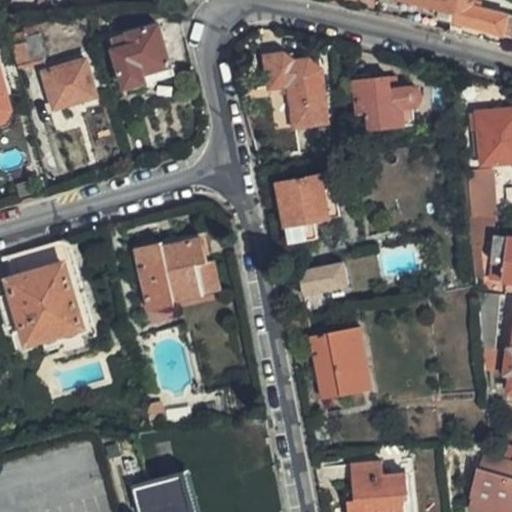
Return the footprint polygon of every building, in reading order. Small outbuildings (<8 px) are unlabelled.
[(456,0),(417,0),(454,9),(456,0)] [(456,0),(454,9),(452,19),(503,30),(506,12),(473,3),(473,0),(456,0)] [(511,13),(506,12),(503,30),(511,31),(511,13)] [(172,71),(159,23),(112,36),(115,45),(111,46),(122,85),(172,71)] [(38,29),(9,36),(16,63),(45,56),(38,29)] [(265,54),(269,84),(288,83),(292,121),(324,117),(319,66),(306,58),(293,59),(281,53),(265,54)] [(94,93),(84,59),(43,70),(52,105),(94,93)] [(422,97),(422,92),(421,88),(418,86),(390,87),(388,74),(352,77),(356,110),(366,109),(367,126),(404,122),(402,104),(416,102),(419,100),(422,97)] [(288,83),(269,84),(274,123),(292,121),(288,83)] [(511,158),(511,106),(477,109),(482,161),(511,158)] [(16,196),(33,192),(25,163),(8,167),(16,196)] [(471,167),(464,167),(466,183),(470,217),(492,219),(491,204),(502,203),(499,180),(487,181),(486,170),(471,170),(471,167)] [(337,214),(329,169),(322,171),(275,178),(275,182),(286,240),(315,236),(313,218),(337,214)] [(491,233),(492,219),(470,217),(471,236),(473,253),(481,253),(481,232),(491,233)] [(511,277),(511,235),(496,234),(492,260),(504,262),(503,277),(511,277)] [(203,292),(196,262),(206,260),(201,236),(161,244),(159,239),(134,244),(134,249),(149,309),(172,303),(171,299),(203,292)] [(82,324),(63,261),(31,269),(7,276),(10,288),(0,291),(0,304),(6,325),(21,321),(25,339),(82,324)] [(344,283),(341,262),(296,269),(300,291),(344,283)] [(498,304),(499,292),(477,289),(480,327),(499,327),(503,328),(507,305),(498,304)] [(369,385),(358,327),(310,334),(321,394),(369,385)] [(508,511),(511,511),(511,457),(511,461),(481,451),(478,461),(465,507),(482,511),(499,511),(500,510),(508,511)] [(408,494),(405,469),(382,471),(381,459),(351,461),(354,496),(348,497),(349,511),(404,511),(403,495),(408,494)] [(194,511),(181,467),(132,481),(140,511),(194,511)]
